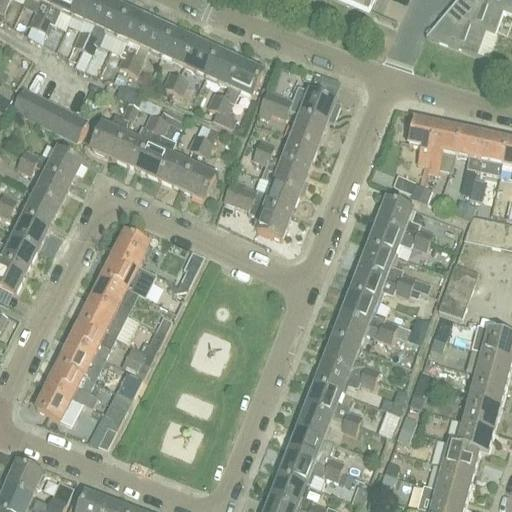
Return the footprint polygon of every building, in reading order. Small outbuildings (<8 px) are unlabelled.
[(0,0),(1,0),(0,0),(0,18),(3,20),(10,5),(12,6),(14,0),(0,0)] [(28,0),(49,9),(53,0),(28,0)] [(80,0),(53,0),(49,9),(50,10),(45,21),(44,21),(38,35),(48,40),(53,30),(55,31),(62,15),(72,20),(80,0)] [(94,30),(106,5),(94,0),(80,0),(72,20),(94,30)] [(336,0),(336,3),(368,17),(375,0),(336,0)] [(459,0),(443,20),(489,37),(494,39),(502,16),(511,19),(511,18),(497,13),(461,0),(459,0)] [(511,0),(461,0),(497,13),(511,18),(511,16),(511,0)] [(128,16),(106,5),(94,30),(95,30),(90,41),(89,41),(82,56),(93,61),(97,52),(100,53),(108,36),(117,40),(128,16)] [(150,26),(128,16),(117,40),(128,46),(121,62),(123,63),(118,72),(127,76),(150,26)] [(38,35),(44,21),(35,17),(29,31),(38,35)] [(425,41),(476,60),(485,36),(494,39),(489,37),(443,20),(425,41)] [(161,61),(173,36),(150,26),(127,76),(137,81),(144,67),(135,63),(140,51),(161,61)] [(195,46),(173,36),(161,61),(184,71),(195,46)] [(80,37),(73,52),(82,56),(89,41),(80,37)] [(206,81),(217,56),(195,46),(184,71),(206,81)] [(82,56),(75,71),(86,76),(93,61),(82,56)] [(239,67),(217,56),(206,81),(228,91),(239,67)] [(239,67),(228,91),(252,102),(263,77),(239,67)] [(162,93),(172,97),(179,82),(169,78),(162,93)] [(179,82),(172,97),(182,102),(189,86),(179,82)] [(295,106),(267,95),(257,120),(269,125),(271,121),(275,110),(289,116),(300,120),(327,130),(331,120),(336,122),(341,109),(336,107),(336,105),(301,92),(295,106)] [(11,116),(22,121),(33,99),(22,94),(11,116)] [(0,96),(0,116),(3,118),(12,104),(0,96)] [(22,121),(32,126),(43,104),(33,99),(22,121)] [(207,113),(216,118),(223,103),(214,99),(207,113)] [(223,103),(216,118),(226,123),(228,120),(233,107),(223,103)] [(32,126),(44,132),(55,110),(43,104),(32,126)] [(113,164),(125,139),(137,113),(128,109),(121,123),(114,120),(108,132),(101,129),(90,153),(113,164)] [(65,115),(55,110),(44,132),(54,137),(65,115)] [(275,110),(271,121),(285,127),(289,116),(275,110)] [(54,137),(65,143),(76,120),(65,115),(54,137)] [(226,123),(216,118),(212,126),(232,135),(235,129),(234,123),(228,120),(226,123)] [(65,143),(76,148),(87,125),(76,120),(65,143)] [(150,120),(143,135),(140,133),(135,144),(125,139),(113,164),(136,174),(159,124),(150,120)] [(327,130),(300,120),(291,143),(318,153),(327,130)] [(159,124),(136,174),(158,185),(169,160),(175,147),(164,142),(170,129),(159,124)] [(428,172),(437,129),(413,124),(407,150),(421,153),(417,169),(428,172)] [(460,134),(437,129),(428,172),(427,176),(440,179),(445,158),(455,160),(460,134)] [(483,139),(460,134),(455,160),(468,163),(465,174),(475,176),(483,139)] [(498,181),(506,144),(483,139),(475,176),(489,179),(498,181)] [(188,155),(197,159),(203,144),(194,141),(188,155)] [(318,153),(291,143),(283,167),(309,177),(318,153)] [(203,144),(197,159),(207,163),(214,149),(203,144)] [(511,145),(506,144),(498,181),(511,184),(511,145)] [(259,147),(255,156),(270,162),(274,153),(259,147)] [(21,164),(36,172),(46,177),(71,190),(82,167),(58,155),(51,167),(39,161),(38,164),(24,157),(21,164)] [(274,190),(300,200),(309,177),(283,167),(270,162),(255,156),(252,165),(267,171),(266,173),(278,178),(274,190)] [(169,160),(158,185),(181,195),(192,170),(169,160)] [(31,182),(36,172),(21,164),(16,174),(31,182)] [(192,170),(181,195),(204,205),(215,181),(192,170)] [(71,190),(46,177),(35,199),(60,212),(71,190)] [(391,195),(418,206),(423,193),(424,191),(397,180),(391,195)] [(244,189),(233,184),(224,207),(250,217),(249,220),(260,224),(256,236),(282,246),(291,223),(265,213),(254,208),(239,202),(243,194),(244,189)] [(265,213),(291,223),(300,200),(274,190),(269,201),(258,197),(257,199),(243,194),(239,202),(254,208),(265,213)] [(423,193),(418,206),(427,209),(432,194),(424,191),(423,193)] [(0,203),(0,208),(13,216),(18,205),(3,197),(0,203)] [(35,199),(24,221),(48,234),(60,212),(35,199)] [(419,230),(408,226),(412,214),(387,204),(378,228),(429,248),(433,239),(418,233),(419,230)] [(453,218),(462,222),(468,208),(459,204),(453,218)] [(13,216),(0,208),(0,220),(9,225),(13,216)] [(468,208),(462,222),(470,225),(472,221),(476,211),(468,208)] [(48,234),(24,221),(13,244),(37,256),(48,234)] [(464,245),(478,248),(483,224),(472,221),(470,225),(464,245)] [(483,224),(478,248),(489,251),(494,226),(488,225),(483,224)] [(506,229),(494,226),(489,251),(501,253),(506,229)] [(369,250),(395,260),(399,250),(410,254),(411,252),(425,258),(429,248),(378,228),(369,250)] [(501,253),(511,255),(511,230),(506,229),(501,253)] [(155,281),(137,272),(149,250),(124,237),(113,260),(155,282),(155,281)] [(0,265),(26,278),(37,256),(13,244),(7,254),(0,250),(0,265)] [(403,276),(390,272),(395,260),(369,250),(360,274),(386,284),(412,294),(426,299),(429,290),(402,280),(403,276)] [(191,289),(204,263),(192,257),(183,275),(186,276),(182,285),(191,289)] [(155,282),(113,260),(102,282),(126,294),(126,295),(137,300),(144,285),(151,289),(155,282)] [(0,292),(15,300),(26,278),(0,265),(0,292)] [(454,270),(449,284),(473,292),(478,279),(454,270)] [(351,297),(377,306),(381,295),(394,300),(396,297),(409,302),(412,294),(386,284),(360,274),(356,284),(353,283),(350,284),(348,291),(349,294),(352,295),(351,297)] [(126,294),(102,282),(91,304),(115,316),(126,295),(126,294)] [(449,284),(445,294),(469,303),(473,292),(449,284)] [(191,289),(182,285),(175,298),(184,302),(191,289)] [(445,294),(441,306),(465,314),(469,303),(445,294)] [(342,320),(395,340),(398,331),(385,326),(386,323),(372,318),(377,306),(351,297),(342,320)] [(126,321),(115,316),(91,304),(80,325),(115,343),(126,321)] [(462,324),(465,314),(441,306),(438,315),(462,324)] [(391,350),(395,340),(342,320),(333,343),(359,353),(367,331),(379,335),(376,344),(391,350)] [(156,336),(165,341),(171,329),(172,327),(163,323),(160,329),(156,336)] [(115,343),(80,325),(69,347),(93,360),(104,365),(115,343)] [(398,331),(395,340),(406,345),(410,336),(398,331)] [(481,357),(511,365),(511,340),(487,333),(481,357)] [(156,336),(148,350),(158,355),(165,341),(156,336)] [(324,365),(350,375),(377,386),(380,376),(354,365),(359,353),(333,343),(324,365)] [(442,359),(446,347),(434,344),(430,354),(442,359)] [(93,360),(69,347),(58,369),(83,381),(93,360)] [(511,365),(481,357),(475,381),(506,390),(511,368),(511,365)] [(377,386),(350,375),(324,365),(316,388),(342,398),(345,389),(357,394),(360,390),(373,396),(377,386)] [(143,385),(150,371),(141,367),(134,380),(143,385)] [(98,401),(78,391),(83,381),(58,369),(47,391),(81,409),(81,408),(92,413),(98,401)] [(136,398),(143,385),(134,380),(126,377),(116,398),(132,406),(132,407),(136,398)] [(422,377),(417,390),(429,393),(433,382),(422,377)] [(475,381),(468,404),(500,412),(506,390),(475,381)] [(311,400),(307,411),(359,431),(362,423),(349,418),(350,415),(337,410),(342,398),(316,388),(315,389),(311,388),(308,391),(306,395),(307,399),(311,400)] [(425,403),(429,393),(417,390),(413,399),(425,403)] [(70,430),(81,409),(47,391),(36,413),(70,430)] [(399,394),(395,407),(391,416),(400,420),(401,420),(409,398),(408,398),(403,396),(399,394)] [(104,421),(112,424),(107,433),(117,437),(132,406),(116,398),(104,421)] [(468,404),(462,427),(494,435),(500,412),(468,404)] [(355,441),(359,431),(307,411),(298,434),(324,444),(332,424),(343,429),(341,435),(355,441)] [(405,422),(401,435),(412,438),(416,427),(405,422)] [(494,435),(462,427),(456,449),(481,456),(481,457),(488,459),(494,435)] [(108,455),(117,437),(107,433),(98,451),(108,455)] [(298,434),(289,458),(341,477),(345,468),(331,462),(331,461),(319,456),(324,444),(298,434)] [(401,435),(397,445),(408,449),(412,438),(401,435)] [(475,479),(481,457),(481,456),(456,449),(449,446),(448,447),(442,471),(475,479)] [(311,478),(322,482),(336,487),(341,477),(289,458),(280,480),(306,490),(311,478)] [(7,491),(32,502),(43,479),(17,468),(7,491)] [(389,468),(384,480),(395,484),(400,472),(389,468)] [(468,503),(475,479),(442,471),(436,493),(425,490),(424,492),(436,495),(468,503)] [(271,504),(292,511),(323,511),(311,507),(312,504),(302,501),(306,490),(280,480),(271,504)] [(384,480),(381,490),(392,493),(395,484),(384,480)] [(58,488),(49,510),(53,511),(65,511),(74,493),(58,488)] [(27,511),(32,502),(7,491),(0,506),(0,511),(27,511)] [(465,511),(468,503),(436,495),(424,492),(418,511),(465,511)] [(106,511),(108,508),(85,499),(81,509),(73,506),(71,511),(106,511)]
